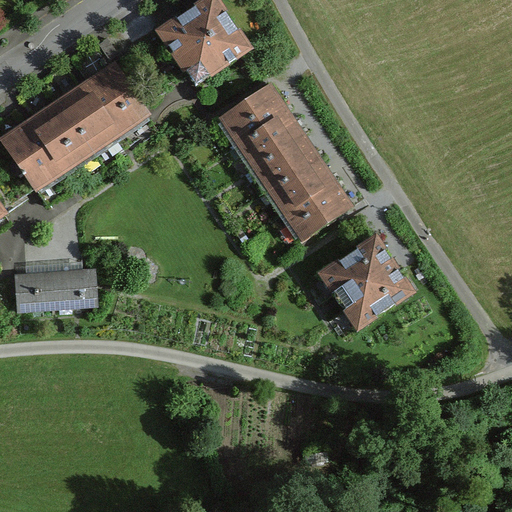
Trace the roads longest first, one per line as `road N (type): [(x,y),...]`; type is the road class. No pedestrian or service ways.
road 1 (residential): [(0,349),(96,344),(318,387),(430,399),(495,381)]
road 2 (residential): [(281,0),(499,345),(495,381)]
road 3 (residential): [(0,73),(110,0)]
